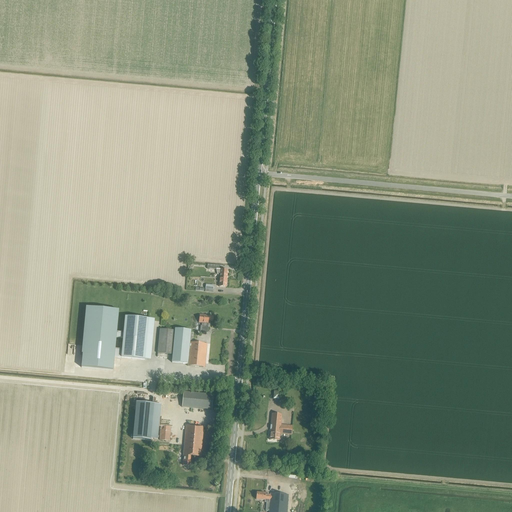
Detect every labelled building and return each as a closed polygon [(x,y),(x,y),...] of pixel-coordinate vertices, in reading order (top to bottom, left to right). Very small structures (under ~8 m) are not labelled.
[(226,278),(227,270),(216,269),(216,270),(217,270),(218,274),(220,274),(220,278),(226,278)] [(213,292),(213,289),(213,285),(205,284),(205,289),(205,292),(213,292)] [(115,337),(123,338),(123,332),(115,331),(117,307),(85,304),(80,367),(112,370),(113,357),(121,358),(122,349),(114,348),(115,337)] [(212,321),(213,316),(199,315),(199,323),(201,323),(201,326),(200,326),(200,332),(207,333),(208,327),(209,326),(210,323),(208,323),(208,320),(212,321)] [(122,349),(121,358),(144,360),(148,320),(125,317),(123,332),(123,338),(122,349)] [(175,329),(165,328),(165,330),(160,329),(157,353),(172,355),(172,362),(187,364),(187,366),(204,367),(207,344),(192,343),(193,333),(190,332),(191,330),(175,329)] [(211,410),(212,394),(183,392),(181,407),(211,410)] [(150,441),(153,404),(136,403),(132,439),(150,441)] [(272,414),(269,440),(279,441),(280,434),(291,435),(292,426),(281,425),(281,415),(272,414)] [(192,456),(200,457),(203,427),(186,425),(183,457),(183,465),(191,466),(192,456)] [(169,441),(171,428),(160,427),(159,440),(169,441)] [(265,494),(256,493),(256,499),(264,500),(264,502),(270,503),(268,511),(286,511),(288,495),(270,494),(270,495),(265,495),(265,494)]
